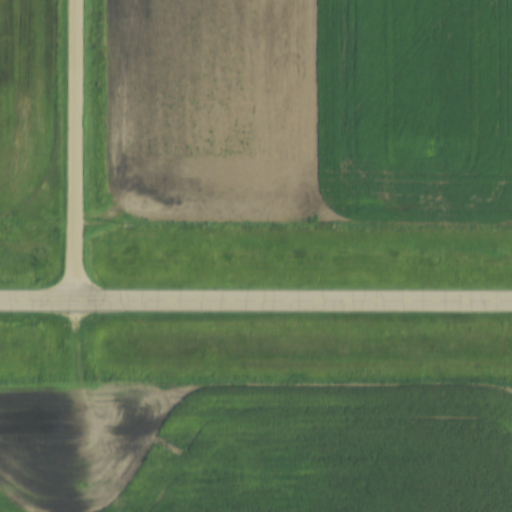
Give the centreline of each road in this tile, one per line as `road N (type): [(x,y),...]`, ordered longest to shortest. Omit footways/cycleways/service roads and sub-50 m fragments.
road 1 (secondary): [(511,301),(0,302)]
road 2 (residential): [(78,303),(79,0)]
